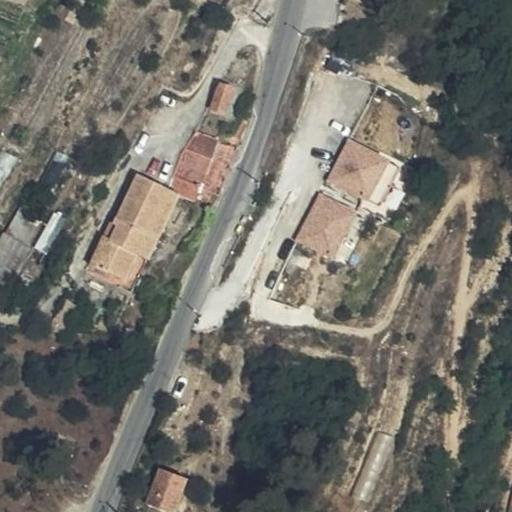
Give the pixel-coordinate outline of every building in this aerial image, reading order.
[(135,24),(66,141),(82,150),(151,34),(135,24)] [(225,112),(234,90),(222,86),(214,108),(225,112)] [(219,207),(239,147),(201,135),(181,191),(142,172),(117,221),(122,223),(114,239),(109,237),(95,263),(129,280),(143,253),(154,258),(185,196),(219,207)] [(352,139),(331,179),(371,199),(392,160),(352,139)] [(5,149),(0,157),(0,191),(20,158),(5,149)] [(323,195),(301,239),(335,257),(358,212),(323,195)] [(0,240),(0,291),(30,246),(7,230),(0,240)] [(380,430),(355,495),(372,501),(397,436),(380,430)] [(163,468),(150,502),(177,511),(190,478),(163,468)]
